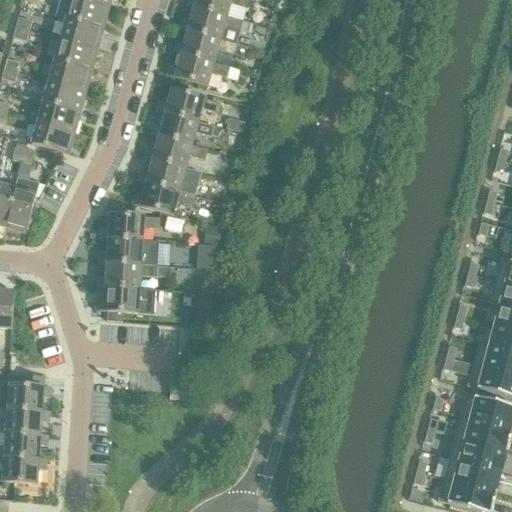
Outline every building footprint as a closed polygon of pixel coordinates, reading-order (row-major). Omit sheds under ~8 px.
[(102,31),(108,10),(70,0),(61,0),(56,19),(65,21),(66,21),(102,31)] [(70,0),(108,10),(110,0),(70,0)] [(195,0),(187,0),(186,8),(193,10),(227,19),(230,6),(245,10),(248,0),(195,0),(196,0),(195,0)] [(182,21),(179,31),(187,33),(220,43),(220,42),(236,46),(239,34),(247,36),(250,25),(242,23),(227,19),(193,10),(189,23),(182,21)] [(29,34),(31,24),(18,20),(15,30),(29,34)] [(97,52),(102,31),(66,21),(65,21),(60,42),(97,52)] [(26,43),(29,34),(15,30),(13,40),(26,43)] [(176,44),(173,55),(180,57),(214,66),(214,65),(217,53),(233,57),(243,59),(246,49),(236,46),(220,42),(220,43),(187,33),(183,46),(176,44)] [(91,73),(97,52),(60,42),(54,63),(91,73)] [(169,68),(167,78),(174,80),(208,89),(211,76),(236,82),(239,72),(214,65),(214,66),(180,57),(177,70),(169,68)] [(17,75),(20,65),(7,62),(4,72),(17,75)] [(85,94),(91,73),(54,63),(48,84),(85,94)] [(15,85),(17,75),(4,72),(1,81),(15,85)] [(80,115),(85,94),(48,84),(43,105),(80,115)] [(160,104),(157,114),(164,116),(198,125),(201,112),(216,116),(217,113),(219,106),(204,102),(204,101),(171,92),(167,106),(160,104)] [(0,115),(6,117),(9,107),(0,104),(0,115)] [(219,106),(217,113),(226,116),(228,106),(220,104),(219,106)] [(74,135),(80,115),(43,105),(37,125),(74,135)] [(153,127),(150,137),(158,139),(191,148),(195,135),(210,139),(211,137),(219,140),(221,131),(213,129),(198,125),(164,116),(160,129),(153,127)] [(229,121),(226,131),(241,135),(244,125),(229,121)] [(68,157),(74,135),(37,125),(31,147),(68,157)] [(147,150),(144,161),(151,162),(185,172),(185,171),(189,158),(204,163),(207,152),(191,148),(158,139),(154,152),(147,150)] [(21,165),(25,152),(15,149),(12,162),(21,165)] [(500,150),(497,162),(505,164),(508,152),(500,150)] [(31,168),(35,154),(25,152),(21,165),(31,168)] [(141,174),(138,184),(145,186),(179,195),(179,194),(182,182),(198,186),(200,175),(185,171),(185,172),(151,162),(148,175),(141,174)] [(497,162),(494,174),(502,176),(505,164),(497,162)] [(17,180),(14,192),(4,229),(26,234),(35,197),(39,185),(17,180)] [(134,197),(132,207),(139,209),(172,218),(176,205),(191,209),(194,198),(179,194),(179,195),(145,186),(142,199),(134,197)] [(0,227),(4,229),(14,192),(0,187),(0,227)] [(489,192),(486,204),(494,206),(497,194),(489,192)] [(486,204),(483,215),(491,217),(494,206),(486,204)] [(100,231),(100,241),(107,242),(142,244),(142,243),(143,230),(159,231),(159,220),(144,219),(109,216),(108,231),(100,231)] [(481,225),(478,237),(485,239),(488,227),(481,225)] [(206,229),(205,240),(217,242),(219,231),(206,229)] [(99,255),(98,265),(106,266),(140,268),(141,267),(156,268),(157,255),(158,244),(142,243),(142,244),(107,242),(106,255),(99,255)] [(203,247),(203,262),(216,262),(216,248),(203,247)] [(511,264),(500,261),(495,283),(511,288),(511,264)] [(470,262),(467,274),(475,276),(478,264),(470,262)] [(97,279),(97,289),(104,290),(139,292),(139,291),(140,278),(156,279),(172,279),(172,269),(156,268),(141,267),(140,268),(106,266),(105,279),(97,279)] [(467,274),(464,286),(472,288),(475,276),(467,274)] [(511,288),(495,283),(489,305),(498,308),(499,307),(511,310),(511,288)] [(96,303),(95,313),(103,313),(103,314),(106,314),(106,324),(122,325),(122,315),(125,315),(137,316),(153,317),(154,303),(155,292),(139,291),(139,292),(104,290),(103,303),(96,303)] [(0,330),(11,331),(14,294),(0,293),(0,330)] [(459,304),(456,316),(464,318),(467,306),(459,304)] [(498,308),(493,328),(511,332),(511,310),(499,307),(498,308)] [(456,316),(453,327),(461,329),(464,318),(456,316)] [(488,348),(488,349),(511,355),(511,332),(493,328),(488,348)] [(479,345),(473,367),(511,377),(511,355),(488,349),(488,348),(479,345)] [(448,346),(445,358),(453,360),(456,348),(448,346)] [(445,358),(442,369),(450,371),(453,360),(445,358)] [(511,377),(473,367),(467,389),(511,400),(511,377)] [(0,411),(7,412),(41,414),(42,413),(42,400),(50,400),(51,390),(43,389),(44,380),(21,378),(20,388),(8,387),(1,386),(0,398),(0,411)] [(171,378),(169,402),(179,402),(181,378),(171,378)] [(511,409),(465,397),(460,419),(511,432),(511,409)] [(435,400),(432,412),(440,414),(443,402),(435,400)] [(0,424),(0,435),(5,436),(40,438),(40,437),(41,424),(48,424),(49,414),(42,413),(41,414),(7,412),(6,425),(0,424)] [(460,419),(454,440),(507,453),(506,454),(507,454),(511,433),(511,432),(460,419)] [(430,421),(427,432),(435,435),(435,434),(438,423),(430,421)] [(427,432),(424,444),(432,446),(435,435),(427,432)] [(0,459),(4,460),(38,462),(38,461),(39,448),(47,448),(47,438),(40,437),(40,438),(5,436),(4,449),(0,448),(0,459)] [(454,440),(449,461),(501,474),(506,454),(507,453),(454,440)] [(0,472),(0,483),(2,484),(37,487),(38,472),(45,472),(46,462),(38,461),(38,462),(4,460),(3,473),(0,472)] [(449,461),(443,481),(496,495),(496,494),(501,474),(449,461)] [(419,463),(416,474),(424,476),(427,465),(419,463)] [(416,474),(413,486),(421,488),(424,476),(416,474)] [(443,481),(438,504),(470,511),(491,511),(496,494),(496,495),(443,481)]
